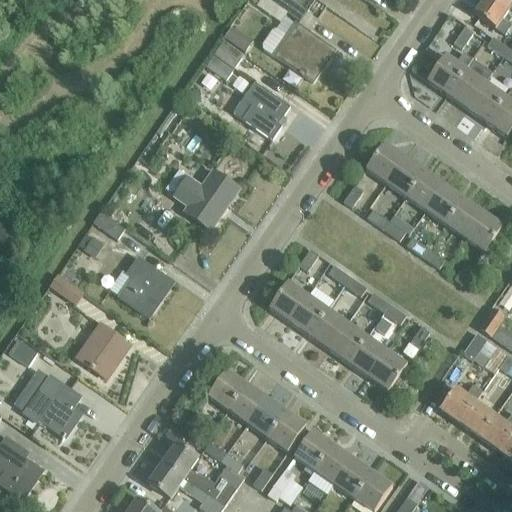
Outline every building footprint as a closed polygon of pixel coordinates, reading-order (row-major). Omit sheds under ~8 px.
[(308,16),(291,4),(284,0),(252,0),(247,8),(256,14),(264,2),(300,26),(308,16)] [(508,12),(490,0),(485,0),(473,18),(503,39),(510,30),(500,23),(508,12)] [(511,0),(490,0),(508,12),(511,6),(511,0)] [(273,34),(262,48),(263,51),(312,86),(324,69),(322,68),(332,54),(295,28),(287,39),(277,32),(273,34)] [(453,48),(461,54),(473,37),(464,31),(453,48)] [(486,50),(503,61),(509,53),(492,41),(486,50)] [(215,58),(227,66),(226,67),(214,59),(206,70),(226,84),(235,72),(236,73),(245,60),(225,45),(215,58)] [(511,55),(509,53),(503,61),(511,67),(511,55)] [(426,85),(447,99),(465,73),(465,74),(472,64),(462,57),(455,67),(444,59),(426,85)] [(447,99),(466,113),(485,87),(492,78),(472,64),(465,74),(465,73),(447,99)] [(278,128),(290,111),(255,86),(233,117),(271,144),(281,131),(278,128)] [(466,113),(486,127),(504,101),(485,87),(466,113)] [(511,106),(504,101),(486,127),(507,141),(511,133),(511,106)] [(367,175),(387,189),(405,163),(385,149),(367,175)] [(387,189),(407,203),(425,177),(405,163),(387,189)] [(165,193),(175,200),(175,201),(189,211),(185,217),(209,233),(237,193),(214,176),(202,193),(187,183),(190,179),(179,172),(165,193)] [(407,203),(426,216),(444,190),(425,177),(407,203)] [(366,188),(361,184),(356,191),(344,208),(352,213),(364,196),(361,195),(366,188)] [(426,216),(446,230),(464,204),(444,190),(426,216)] [(446,230),(466,244),(484,218),(464,204),(446,230)] [(366,224),(383,236),(389,227),(372,215),(366,224)] [(92,227),(116,244),(124,234),(100,217),(92,227)] [(484,218),(466,244),(486,258),(504,232),(484,218)] [(395,219),(389,227),(383,236),(399,247),(405,238),(409,240),(414,233),(395,219)] [(406,251),(423,263),(429,254),(412,243),(406,251)] [(429,254),(423,263),(439,274),(445,265),(429,254)] [(299,271),(307,277),(319,261),(310,255),(299,271)] [(132,281),(127,289),(119,301),(148,321),(173,286),(138,261),(127,277),(132,281)] [(466,268),(454,284),(463,290),(474,274),(466,268)] [(328,280),(345,291),(350,283),(334,271),(328,280)] [(58,278),(50,291),(76,309),(85,297),(58,278)] [(367,294),(350,283),(345,291),(361,302),(367,294)] [(511,284),(501,303),(511,309),(511,284)] [(270,314),(290,328),(308,302),(288,288),(270,314)] [(368,307),(384,319),(390,310),(373,299),(368,307)] [(290,328),(310,342),(328,315),(308,302),(290,328)] [(390,310),(384,319),(400,330),(406,321),(390,310)] [(494,312),(479,333),(492,342),(507,321),(494,312)] [(310,342),(329,355),(348,329),(328,315),(310,342)] [(75,361),(105,383),(128,350),(99,328),(75,361)] [(329,355),(349,369),(367,343),(348,329),(329,355)] [(410,348),(419,354),(430,338),(422,332),(410,348)] [(0,395),(6,400),(43,356),(22,339),(0,365),(0,395)] [(496,354),(486,347),(476,340),(462,360),(472,367),(479,356),(489,363),(496,354)] [(349,369),(369,383),(387,356),(367,343),(349,369)] [(387,356),(369,383),(389,397),(408,370),(387,356)] [(499,371),(511,379),(511,361),(508,359),(499,371)] [(208,402),(228,416),(246,390),(226,376),(208,402)] [(40,426),(64,442),(80,419),(70,412),(78,402),(48,382),(23,418),(37,427),(40,426)] [(440,416),(460,430),(475,408),(483,396),(473,389),(465,400),(455,394),(440,416)] [(228,416),(248,430),(266,404),(246,390),(228,416)] [(248,430),(268,444),(286,418),(266,404),(248,430)] [(460,430),(480,443),(495,421),(475,408),(460,430)] [(205,418),(199,414),(186,433),(193,438),(205,422),(203,421),(205,418)] [(286,418),(268,444),(287,457),(305,431),(286,418)] [(480,443),(499,457),(511,438),(511,418),(505,428),(495,421),(480,443)] [(294,462),(314,476),(332,450),(312,436),(294,462)] [(511,438),(499,457),(511,465),(511,438)] [(0,486),(22,502),(41,475),(23,462),(25,459),(5,444),(0,450),(0,486)] [(218,463),(223,467),(229,458),(210,445),(205,454),(218,463)] [(175,447),(161,467),(207,499),(213,490),(189,474),(197,462),(175,447)] [(314,476),(333,490),(352,463),(332,450),(314,476)] [(227,470),(227,471),(237,478),(244,469),(229,458),(223,467),(227,470)] [(333,490),(353,504),(372,477),(352,463),(333,490)] [(207,499),(161,467),(147,487),(169,503),(177,491),(201,507),(198,511),(199,511),(221,511),(222,511),(206,499),(207,499)] [(237,478),(227,471),(219,483),(236,495),(244,484),(237,479),(237,478)] [(252,490),(261,496),(272,479),(264,473),(252,490)] [(372,477),(353,504),(365,511),(377,511),(392,491),(372,477)] [(267,500),(275,506),(287,490),(279,484),(267,500)] [(419,484),(407,501),(399,511),(414,511),(417,508),(418,509),(430,492),(419,484)] [(149,511),(136,503),(130,511),(149,511)]
